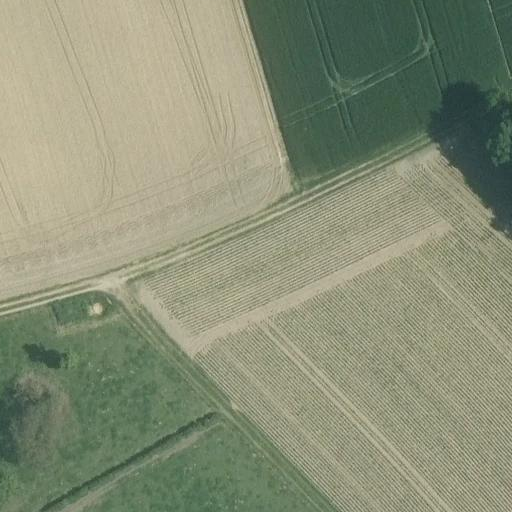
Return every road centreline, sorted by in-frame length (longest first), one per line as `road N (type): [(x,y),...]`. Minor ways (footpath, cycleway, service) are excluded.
road 1 (track): [(0,312),(113,282),(511,107)]
road 2 (track): [(331,511),(113,282)]
